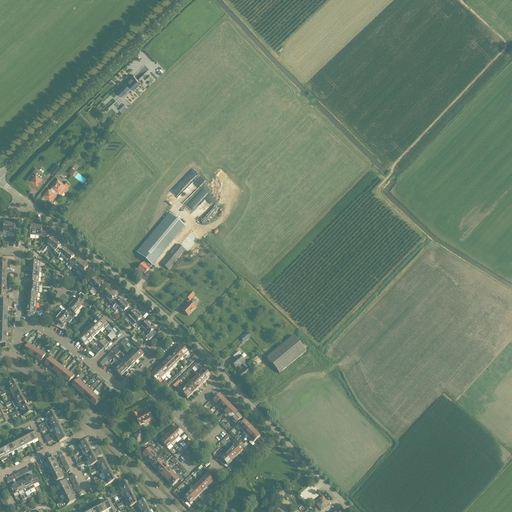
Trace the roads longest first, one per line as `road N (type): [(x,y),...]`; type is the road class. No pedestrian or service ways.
road 1 (residential): [(352,511),(193,341),(23,199)]
road 2 (tertiary): [(0,173),(182,0)]
road 3 (residential): [(17,326),(23,199)]
